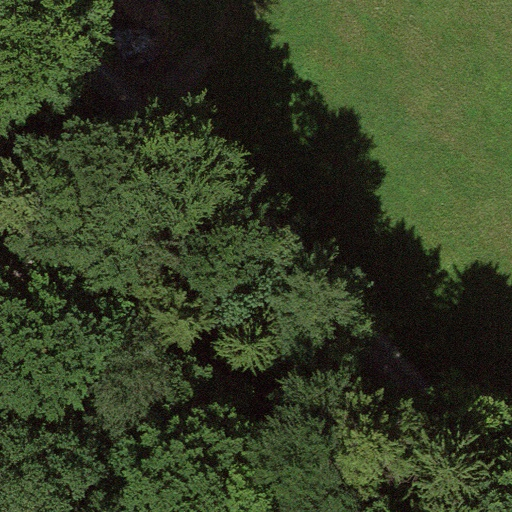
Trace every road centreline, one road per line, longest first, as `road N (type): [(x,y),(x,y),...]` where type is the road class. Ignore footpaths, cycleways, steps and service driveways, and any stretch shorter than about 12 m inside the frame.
road 1 (track): [(511,488),(429,380),(16,0)]
road 2 (track): [(148,121),(265,0)]
